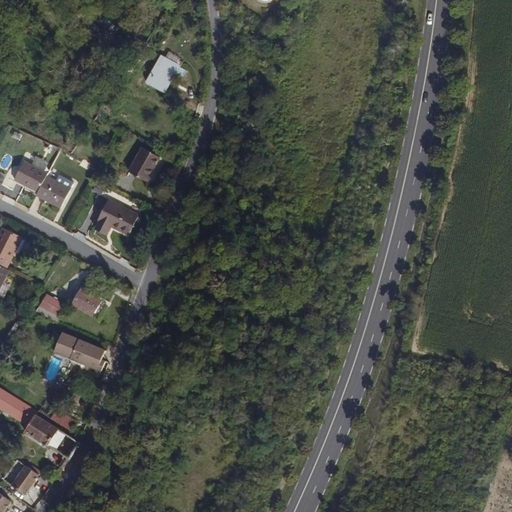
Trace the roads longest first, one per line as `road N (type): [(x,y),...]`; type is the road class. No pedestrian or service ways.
road 1 (primary): [(299,511),(384,275),(439,0)]
road 2 (residential): [(212,0),(219,51),(207,123),(147,286)]
road 3 (residential): [(147,286),(87,448),(41,511)]
road 4 (residential): [(147,286),(0,205)]
